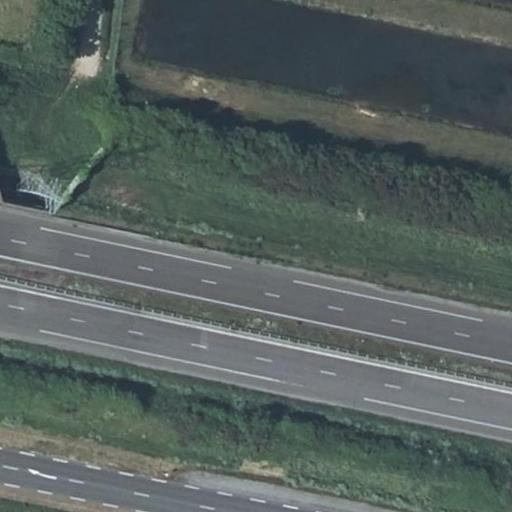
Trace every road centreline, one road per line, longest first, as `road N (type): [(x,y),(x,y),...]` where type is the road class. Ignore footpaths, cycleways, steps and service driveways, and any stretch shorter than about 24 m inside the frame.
road 1 (trunk): [(0,304),(511,411)]
road 2 (trunk): [(511,345),(0,238)]
road 3 (secondary): [(0,467),(218,511)]
